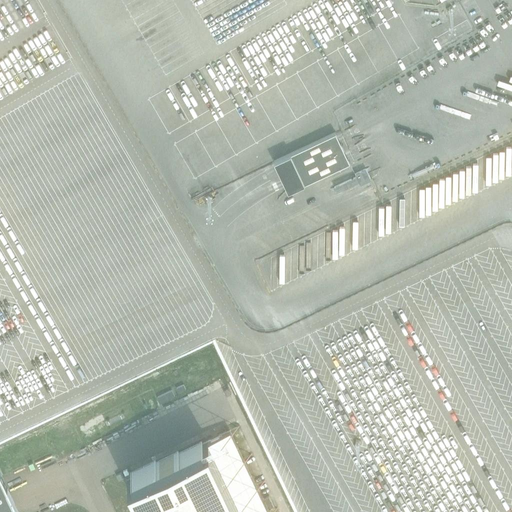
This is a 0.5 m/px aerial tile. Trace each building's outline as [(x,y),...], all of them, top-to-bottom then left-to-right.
[(288,191),(349,162),(335,132),(274,161),(288,191)] [(360,184),(370,179),(365,168),(355,173),(356,176),(334,186),(337,191),(358,181),(360,184)] [(159,402),(174,395),(171,390),(157,397),(159,402)] [(268,511),(229,430),(127,479),(142,511),(268,511)] [(0,511),(17,511),(0,475),(0,511)]
